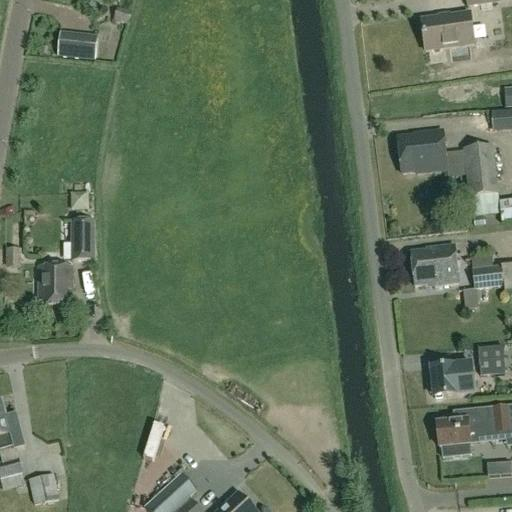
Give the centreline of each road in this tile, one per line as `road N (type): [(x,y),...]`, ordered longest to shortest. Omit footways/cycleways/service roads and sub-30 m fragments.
road 1 (unclassified): [(418,511),(399,434),(342,0)]
road 2 (unclassified): [(327,511),(292,466),(184,379),(87,350),(0,362)]
road 3 (unclassified): [(0,123),(24,0)]
